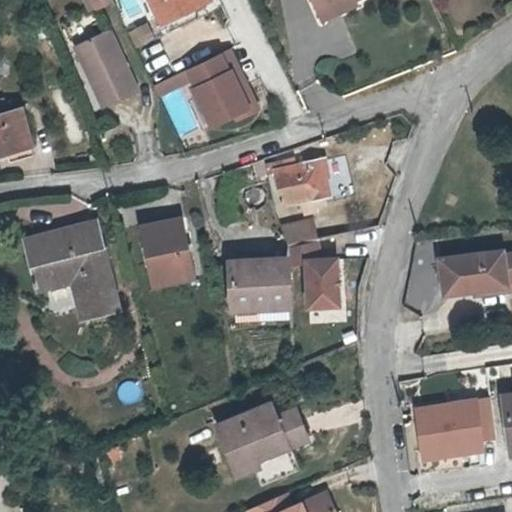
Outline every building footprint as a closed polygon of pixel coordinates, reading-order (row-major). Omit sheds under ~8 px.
[(99,10),(95,0),(85,0),(91,13),(99,10)] [(95,0),(99,10),(115,3),(113,0),(95,0)] [(196,0),(158,0),(169,23),(201,9),(196,0)] [(322,0),(331,18),(366,2),(365,0),(322,0)] [(447,0),(465,45),(474,39),(492,26),(481,0),(447,0)] [(147,23),(128,28),(132,44),(151,39),(147,23)] [(105,111),(140,95),(112,32),(77,47),(105,111)] [(224,59),(190,73),(199,92),(196,93),(213,132),(238,121),(240,125),(260,117),(246,85),(239,88),(234,77),(232,78),(224,59)] [(0,150),(30,143),(20,108),(0,112),(0,150)] [(291,164),(272,170),(281,201),(299,196),(309,193),(311,201),(323,198),(319,189),(327,187),(322,173),(327,172),(323,155),(291,164)] [(291,164),(289,156),(259,164),(262,173),(272,170),(291,164)] [(309,193),(299,196),(303,209),(312,206),(310,201),(311,201),(309,193)] [(33,283),(34,282),(34,284),(70,275),(81,313),(120,301),(96,212),(22,233),(32,274),(30,274),(33,283)] [(153,284),(190,277),(178,218),(140,226),(153,284)] [(280,225),(286,243),(315,237),(310,219),(280,225)] [(315,237),(286,243),(287,260),(287,265),(306,260),(309,305),(340,304),(337,257),(320,257),(315,237)] [(502,251),(440,260),(444,294),(506,286),(505,281),(511,280),(511,255),(502,256),(502,251)] [(290,305),(287,260),(232,262),(235,307),(290,305)] [(160,314),(163,331),(184,327),(181,310),(160,314)] [(499,437),(494,398),(422,409),(428,458),(486,449),(485,439),(499,437)] [(299,414),(279,420),(274,407),(221,426),(238,477),(261,469),(258,461),(309,444),(299,414)] [(253,508),(248,510),(248,511),(335,511),(330,498),(328,494),(293,508),(287,494),(253,508)]
